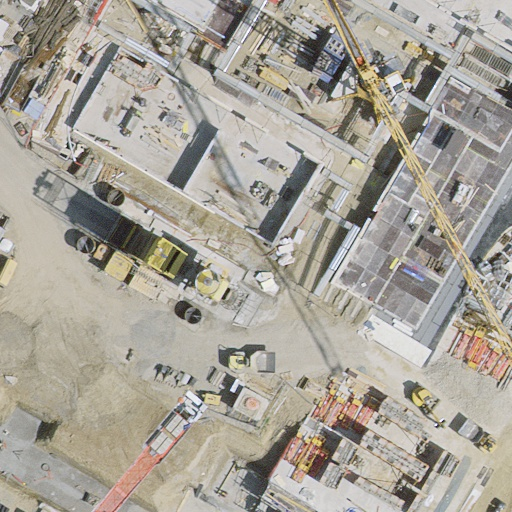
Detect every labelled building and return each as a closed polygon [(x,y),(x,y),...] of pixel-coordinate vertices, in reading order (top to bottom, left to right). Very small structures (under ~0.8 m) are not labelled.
[(126,0),(221,55),(253,0),(126,0)] [(511,0),(417,0),(511,54),(511,0)] [(290,270),(351,165),(107,24),(54,114),(220,211),(212,225),(290,270)] [(511,76),(461,47),(318,290),(408,343),(506,178),(511,181),(511,76)] [(0,400),(167,498),(229,394),(151,348),(143,362),(0,278),(0,400)] [(261,408),(199,511),(321,511),(351,461),(261,408)] [(0,467),(0,511),(4,511),(23,481),(0,467)]
